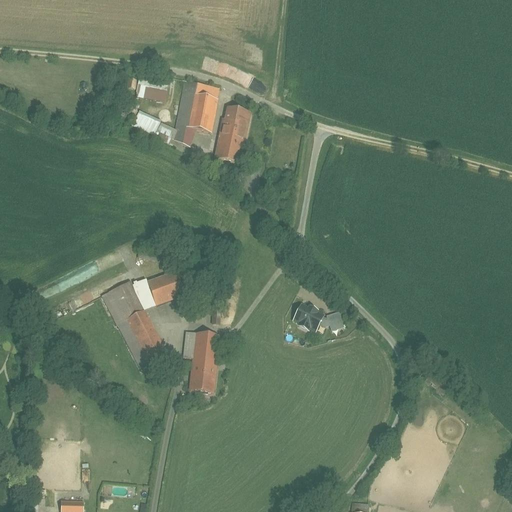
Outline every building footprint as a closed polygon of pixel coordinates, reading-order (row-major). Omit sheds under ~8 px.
[(140,81),(136,101),(164,107),(168,87),(140,81)] [(196,89),(187,133),(210,138),(218,93),(196,89)] [(250,116),(227,111),(214,163),(237,169),(250,116)] [(138,113),(130,130),(153,141),(156,137),(169,143),(175,131),(138,113)] [(129,284),(100,299),(139,375),(169,361),(145,316),(204,293),(195,270),(176,278),(174,273),(131,290),(129,284)] [(300,306),(290,325),(297,329),(295,332),(307,338),(309,335),(314,338),(325,319),(319,316),(321,313),(309,307),(307,310),(300,306)] [(341,314),(329,317),(333,332),(346,329),(341,314)] [(221,339),(186,335),(183,361),(193,362),(188,396),(213,399),(221,339)] [(64,502),(63,511),(83,511),(84,503),(64,502)]
